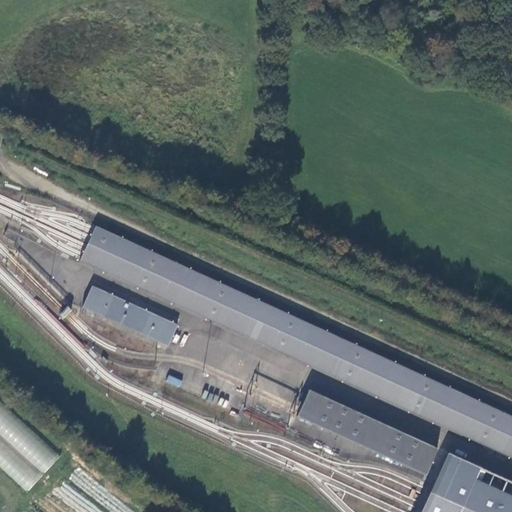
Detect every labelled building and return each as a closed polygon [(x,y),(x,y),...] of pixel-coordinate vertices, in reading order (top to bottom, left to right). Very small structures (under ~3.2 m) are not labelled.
[(86,247),(82,255),(80,259),(332,374),(511,456),(511,415),(348,340),(96,225),(95,227),(94,229),(90,238),(86,247)] [(177,325),(92,286),(82,306),(167,345),(177,325)] [(168,375),(166,382),(180,386),(182,380),(168,375)] [(438,448),(309,389),(301,407),(300,410),(297,415),(425,474),(438,448)] [(0,402),(0,464),(30,490),(60,454),(0,402)] [(511,511),(511,480),(450,452),(436,484),(434,486),(431,493),(425,507),(422,511),(511,511)]
